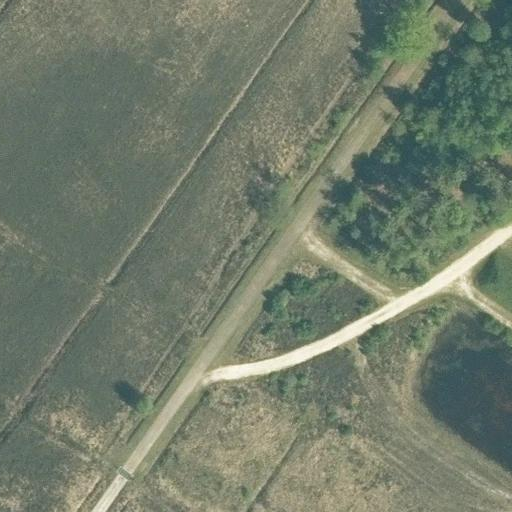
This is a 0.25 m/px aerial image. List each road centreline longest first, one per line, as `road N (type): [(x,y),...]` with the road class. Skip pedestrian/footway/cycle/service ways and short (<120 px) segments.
road 1 (track): [(97,511),(456,0)]
road 2 (track): [(294,227),(401,305),(448,273),(511,318)]
road 3 (track): [(171,405),(206,377),(258,369),(401,305)]
